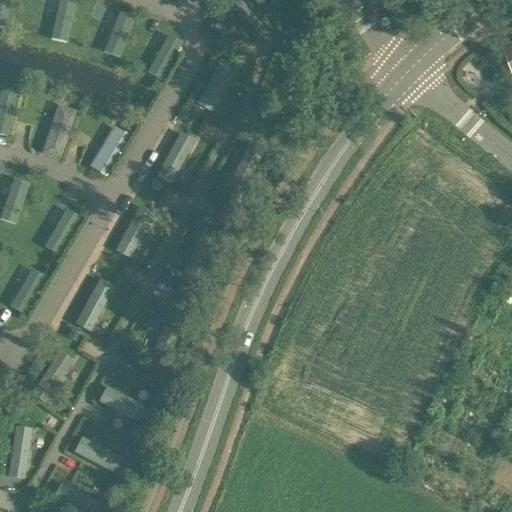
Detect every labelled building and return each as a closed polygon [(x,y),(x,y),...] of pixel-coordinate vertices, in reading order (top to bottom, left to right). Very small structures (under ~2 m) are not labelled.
[(297,21),(288,23),(291,31),(299,29),(297,21)] [(299,30),(291,33),(293,40),(301,38),(299,30)] [(236,43),(240,36),(233,31),(229,38),(236,43)] [(197,104),(211,112),(234,70),(232,69),(231,67),(228,65),(225,63),(222,63),(220,62),(197,104)] [(272,107),(286,116),(311,75),(309,74),(308,71),(305,69),(302,68),(299,68),(297,66),(272,107)] [(195,106),(191,113),(199,117),(203,110),(195,106)] [(58,107),(43,153),(58,158),(73,112),(58,107)] [(127,137),(113,129),(91,167),(105,175),(127,137)] [(181,137),(179,136),(156,177),(170,185),(193,143),(191,142),(190,140),(187,138),(184,136),(181,137)] [(249,147),(225,189),(239,197),(263,155),(261,154),(259,151),(257,149),(253,148),(251,148),(249,147)] [(140,210),(138,209),(115,251),(130,259),(152,216),(150,215),(149,213),(146,211),(143,210),(140,210)] [(203,231),(183,274),(197,281),(218,238),(216,237),(214,235),(212,233),(208,232),(205,232),(203,231)] [(75,324),(89,332),(112,290),(110,289),(109,286),(106,284),(103,283),(100,283),(98,282),(75,324)] [(192,293),(184,291),(181,298),(190,301),(192,293)] [(153,355),(168,360),(184,315),(182,314),(180,312),(177,310),(174,310),(171,310),(169,310),(153,355)] [(72,330),(68,337),(75,341),(79,334),(72,330)] [(45,404),(71,363),(69,362),(68,359),(65,357),(62,356),(59,355),(57,354),(32,395),(45,404)] [(154,373),(150,380),(158,384),(162,377),(154,373)] [(101,401),(100,403),(143,425),(150,411),(108,389),(107,391),(105,392),(102,395),(101,399),(101,401)] [(28,398),(24,405),(33,410),(37,403),(28,398)] [(24,479),(31,432),(29,432),(27,430),(23,429),(20,429),(17,430),(15,430),(8,477),(24,479)] [(118,476),(126,462),(83,439),(82,441),(80,443),(78,446),(77,449),(77,452),(76,454),(118,476)] [(131,454),(126,451),(123,458),(128,460),(131,454)] [(108,476),(105,484),(113,488),(117,481),(108,476)] [(78,511),(102,511),(105,508),(62,485),(61,487),(59,488),(57,491),(56,495),(56,497),(55,499),(78,511)]
